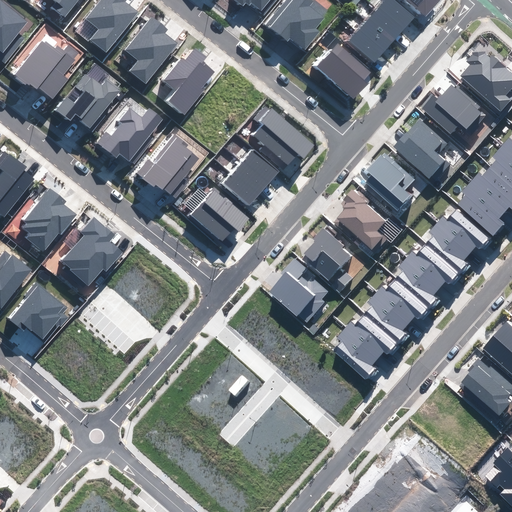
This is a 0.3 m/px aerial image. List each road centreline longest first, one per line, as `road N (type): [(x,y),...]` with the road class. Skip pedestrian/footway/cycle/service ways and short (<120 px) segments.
road 1 (residential): [(0,116),(222,288)]
road 2 (residential): [(511,264),(351,446)]
road 3 (residential): [(174,0),(350,141)]
road 4 (residential): [(222,288),(350,141)]
road 5 (residential): [(350,141),(478,0)]
road 6 (residential): [(96,436),(202,315)]
road 7 (residential): [(0,352),(96,436)]
